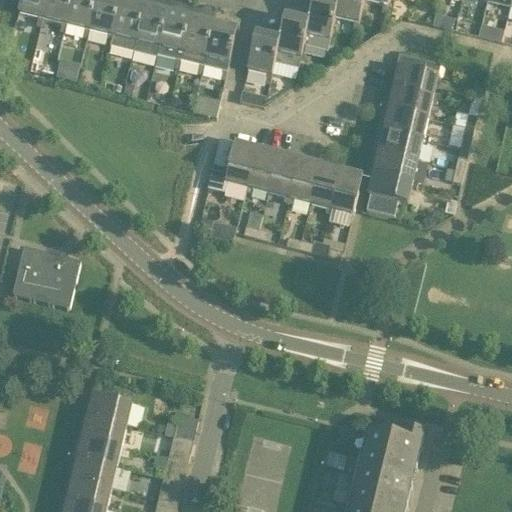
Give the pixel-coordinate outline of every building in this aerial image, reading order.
[(22,0),(18,15),(38,20),(36,28),(41,29),(48,0),(22,0)] [(48,0),(41,29),(43,21),(62,26),(60,34),(64,35),(72,0),(48,0)] [(72,0),(64,35),(65,35),(67,27),(85,31),(83,39),(88,40),(97,0),(72,0)] [(97,0),(88,40),(90,32),(109,37),(107,45),(111,46),(121,4),(108,1),(108,0),(97,0)] [(122,0),(122,4),(121,4),(111,46),(111,49),(133,55),(145,10),(132,7),(130,0),(122,0)] [(147,0),(145,10),(133,55),(157,61),(172,3),(171,3),(168,15),(155,12),(152,0),(147,0)] [(312,16),(310,25),(304,49),(328,54),(329,50),(336,19),(339,8),(327,5),(325,0),(315,0),(313,9),(310,9),(312,16)] [(340,0),(339,8),(336,19),(355,24),(353,31),(358,32),(365,1),(365,0),(340,0)] [(365,0),(365,1),(384,5),(382,13),(387,14),(390,0),(365,0)] [(511,0),(489,0),(488,5),(511,11),(511,6),(511,0)] [(172,3),(157,61),(158,61),(158,59),(177,64),(175,72),(179,73),(192,21),(179,18),(175,4),(172,3)] [(195,8),(192,21),(179,73),(180,73),(182,65),(200,69),(198,77),(202,78),(218,14),(217,14),(214,26),(203,24),(199,9),(195,8)] [(299,72),(304,49),(310,25),(297,23),(293,9),(288,8),(284,27),(280,27),(282,34),(282,35),(278,54),(275,66),(299,72)] [(238,32),(226,29),(223,15),(218,14),(202,78),(203,78),(205,70),(224,75),(222,83),(225,84),(228,74),(238,32)] [(444,32),(446,22),(437,19),(434,30),(444,32)] [(260,26),(257,38),(249,73),(268,78),(266,86),(270,87),(275,66),(278,54),(282,35),(280,43),(268,41),(264,27),(260,26)] [(485,42),(489,30),(482,28),(478,41),(485,42)] [(74,82),(77,65),(58,62),(55,79),(74,82)] [(435,97),(439,79),(400,70),(395,91),(438,102),(439,98),(435,97)] [(124,90),(114,88),(112,96),(121,99),(124,90)] [(481,103),(484,91),(475,89),(472,102),(481,103)] [(389,112),(429,122),(433,106),(437,107),(438,102),(395,91),(389,112)] [(194,98),(192,116),(215,120),(218,102),(194,98)] [(425,139),(429,122),(389,112),(384,133),(428,144),(429,140),(425,139)] [(465,131),(474,133),(477,121),(468,119),(465,131)] [(474,133),(465,131),(463,144),(471,146),(474,133)] [(379,154),(419,164),(423,149),(426,150),(428,144),(384,133),(379,154)] [(225,196),(227,185),(243,189),(242,195),(247,196),(248,191),(258,152),(236,146),(236,148),(221,144),(208,192),(225,196)] [(258,152),(248,191),(269,196),(279,157),(258,152)] [(415,182),(419,164),(379,154),(374,175),(418,186),(418,183),(415,182)] [(279,157),(269,196),(285,200),(290,202),(300,163),(279,157)] [(455,173),(464,175),(466,164),(458,162),(455,173)] [(300,163),(290,202),(294,203),(311,207),(321,168),(300,163)] [(328,212),(333,213),(342,173),(321,168),(311,207),(328,212)] [(446,185),(452,187),(461,188),(464,175),(455,173),(449,172),(446,185)] [(364,179),(342,173),(333,213),(337,214),(354,219),(364,179)] [(374,175),(369,198),(371,198),(367,214),(395,220),(399,205),(409,207),(413,191),(416,191),(418,186),(374,175)] [(454,218),(457,206),(448,204),(445,217),(454,218)] [(250,215),(246,231),(244,240),(258,243),(260,235),(259,234),(263,218),(250,215)] [(428,232),(436,228),(432,221),(424,225),(428,232)] [(209,239),(213,225),(202,222),(199,237),(209,239)] [(236,231),(214,226),(213,227),(209,241),(232,247),(236,231)] [(260,235),(258,243),(268,246),(270,238),(260,235)] [(300,254),(302,246),(289,242),(287,251),(300,254)] [(302,246),(300,254),(311,257),(313,249),(302,246)] [(23,252),(12,300),(69,314),(80,267),(23,252)] [(341,265),(343,257),(331,253),(329,262),(341,265)] [(92,399),(87,420),(138,432),(142,411),(132,408),(92,399)] [(199,424),(179,419),(177,429),(167,427),(165,438),(194,445),(199,424)] [(124,443),(126,435),(130,436),(131,431),(138,432),(87,420),(82,441),(127,452),(129,444),(124,443)] [(373,442),(355,511),(402,511),(417,454),(423,456),(426,443),(420,442),(422,434),(401,429),(386,425),(382,444),(373,442)] [(118,468),(120,459),(127,461),(129,453),(127,452),(82,441),(77,463),(121,473),(122,469),(118,468)] [(169,462),(189,466),(190,458),(171,454),(169,462)] [(325,467),(337,470),(340,458),(328,454),(325,467)] [(169,462),(167,469),(187,474),(189,466),(169,462)] [(112,493),(116,476),(120,477),(121,473),(77,463),(72,484),(112,493)] [(111,511),(108,511),(112,493),(72,484),(67,505),(96,511),(111,511)] [(159,504),(178,508),(180,501),(161,496),(159,504)]
